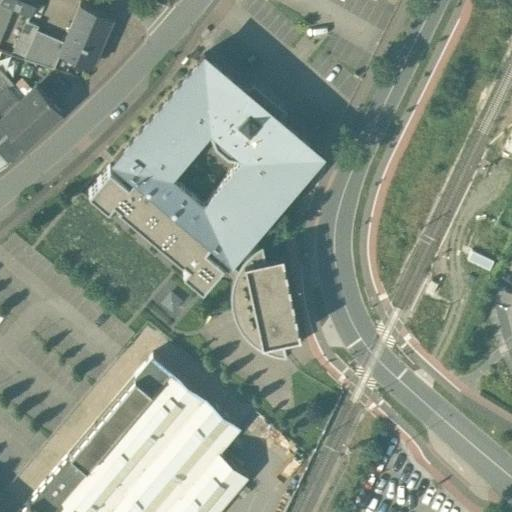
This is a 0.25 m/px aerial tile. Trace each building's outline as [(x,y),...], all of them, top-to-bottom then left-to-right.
[(36,0),(0,0),(0,2),(11,8),(30,16),(36,0)] [(0,31),(11,8),(0,2),(0,31)] [(112,17),(80,4),(64,42),(60,52),(92,65),(112,17)] [(25,22),(13,54),(25,58),(37,30),(38,27),(25,22)] [(64,42),(37,30),(25,58),(36,62),(54,68),(60,52),(64,42)] [(318,149),(204,53),(114,159),(132,174),(128,179),(110,164),(88,189),(108,205),(114,198),(120,203),(118,204),(182,258),(183,257),(189,262),(183,269),(202,285),(223,261),(205,245),(209,240),(228,256),(318,149)] [(0,114),(18,98),(8,87),(14,82),(0,68),(0,114)] [(18,98),(0,114),(0,119),(23,145),(60,109),(35,82),(18,98)] [(0,164),(23,145),(0,119),(0,164)] [(228,256),(209,240),(205,245),(223,261),(235,270),(237,264),(228,256)] [(262,240),(255,244),(251,247),(247,250),(243,255),(239,262),(237,264),(235,270),(233,273),(233,277),(232,280),(231,283),(231,287),(230,293),(231,298),(231,301),(232,305),(234,311),(236,317),(240,323),(243,328),(247,332),(251,337),(255,339),(259,342),(262,344),(267,346),(274,349),(282,350),(286,351),(283,336),(300,332),(282,250),(265,254),(262,240)] [(432,293),(437,282),(431,279),(426,289),(432,293)] [(50,511),(173,366),(157,352),(22,511),(50,511)] [(110,511),(210,395),(173,366),(50,511),(110,511)] [(167,511),(243,422),(210,395),(110,511),(167,511)] [(217,511),(251,473),(223,449),(168,511),(217,511)]
